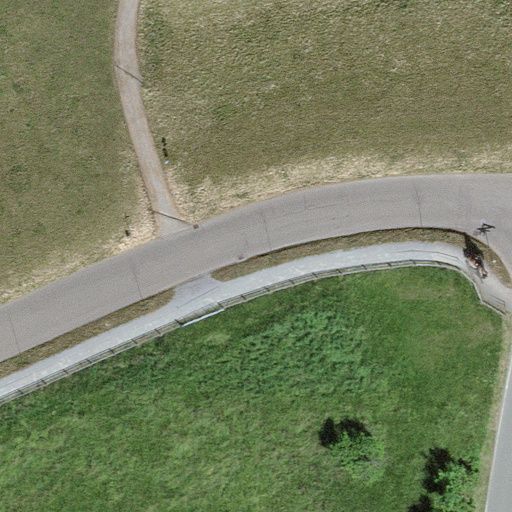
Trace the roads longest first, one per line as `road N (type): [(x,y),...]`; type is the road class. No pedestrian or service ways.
road 1 (tertiary): [(0,341),(179,257),(322,212),(444,202),(511,220)]
road 2 (track): [(179,257),(132,101),(125,46),(131,0)]
